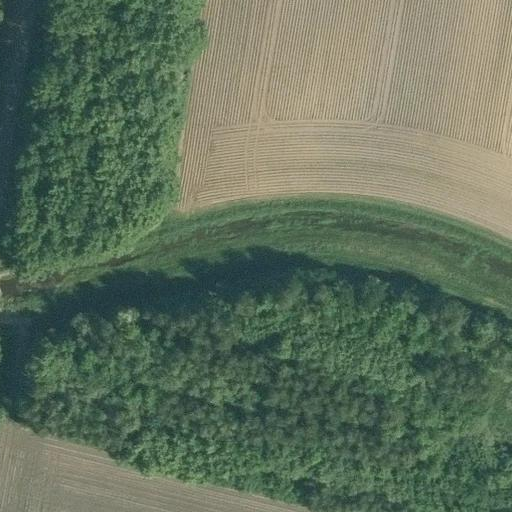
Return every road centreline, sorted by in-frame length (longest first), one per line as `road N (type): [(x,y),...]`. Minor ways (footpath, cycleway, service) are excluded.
road 1 (track): [(0,322),(204,274),(314,259),(390,265),(511,313)]
road 2 (track): [(0,260),(213,217),(340,206),(444,228),(511,261)]
road 3 (track): [(167,229),(203,0)]
road 4 (unclassified): [(0,166),(30,0)]
